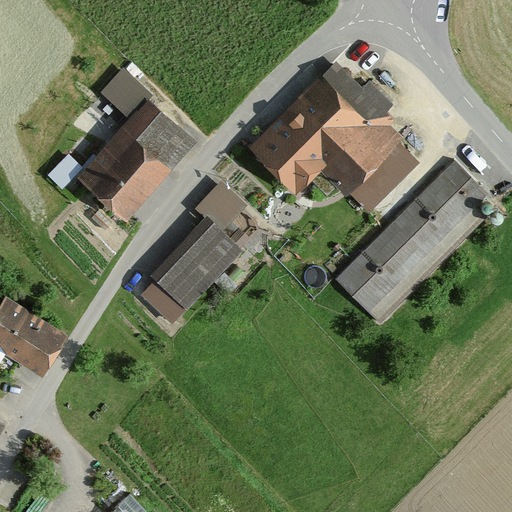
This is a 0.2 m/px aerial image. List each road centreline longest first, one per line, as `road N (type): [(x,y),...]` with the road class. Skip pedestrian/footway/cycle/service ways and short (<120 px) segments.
road 1 (unclassified): [(386,5),(339,29),(217,143),(139,243),(0,482)]
road 2 (tertiary): [(386,5),(511,150)]
